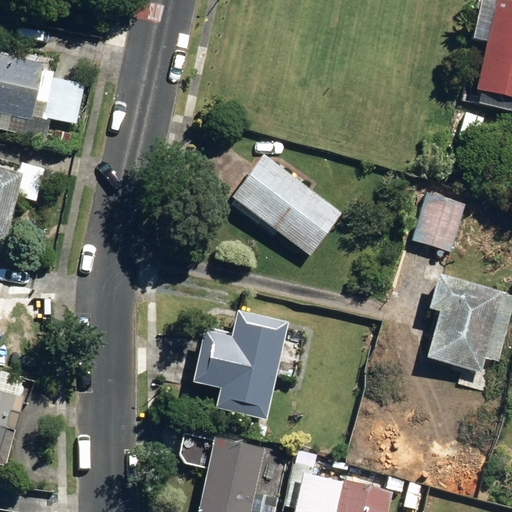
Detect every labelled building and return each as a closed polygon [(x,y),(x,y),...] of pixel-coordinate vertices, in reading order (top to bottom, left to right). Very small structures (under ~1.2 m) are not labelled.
[(469,99),(511,107),(511,17),(487,12),(469,99)] [(0,54),(0,113),(32,120),(44,63),(0,54)] [(430,121),(438,123),(440,109),(432,108),(430,121)] [(482,119),(462,113),(454,139),(475,145),(482,119)] [(54,141),(68,145),(71,133),(57,130),(54,141)] [(233,196),(311,256),(342,214),(264,155),(233,196)] [(0,237),(6,239),(24,174),(0,167),(0,237)] [(414,241),(452,253),(467,205),(429,194),(414,241)] [(425,351),(479,366),(482,351),(496,355),(511,294),(511,287),(438,267),(428,302),(438,305),(425,351)] [(216,409),(267,420),(288,323),(238,312),(233,335),(205,330),(194,383),(221,389),(216,409)] [(0,465),(7,467),(26,399),(0,392),(0,465)] [(248,437),(265,440),(268,426),(251,423),(248,437)] [(196,511),(272,511),(277,494),(255,489),(265,443),(214,432),(214,436),(183,430),(179,450),(185,459),(207,464),(196,511)] [(267,466),(283,469),(288,445),(272,441),(267,466)] [(385,511),(392,486),(342,475),(342,478),(310,471),(301,511),(304,511),(385,511)]
